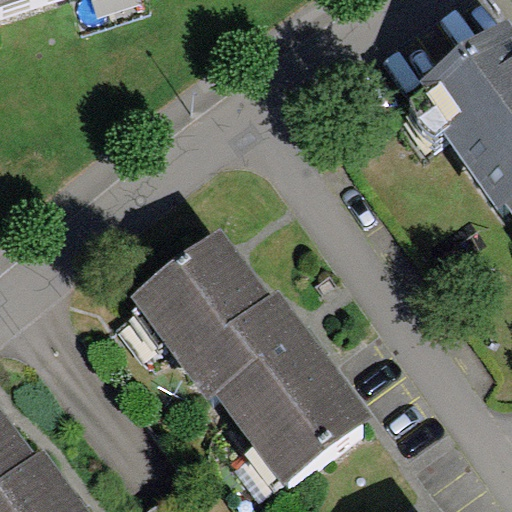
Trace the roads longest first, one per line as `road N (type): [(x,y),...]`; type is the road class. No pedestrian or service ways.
road 1 (residential): [(246,113),(511,488)]
road 2 (residential): [(246,113),(0,311)]
road 3 (residential): [(419,0),(246,113)]
